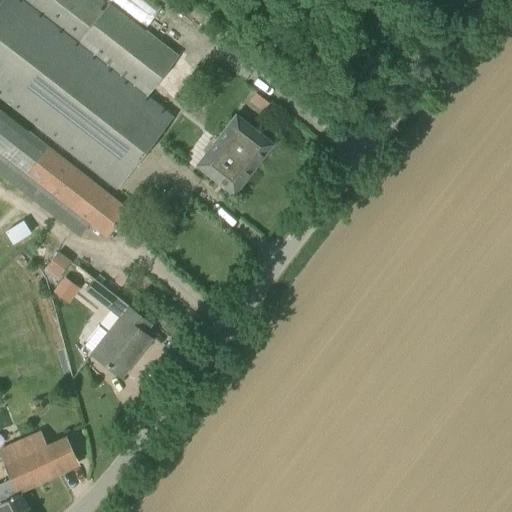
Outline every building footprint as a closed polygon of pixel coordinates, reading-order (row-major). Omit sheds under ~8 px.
[(3,0),(0,4),(0,96),(117,188),(172,117),(146,97),(176,58),(108,5),(102,13),(85,0),(3,0)] [(147,0),(114,0),(146,22),(157,7),(147,0)] [(128,211),(0,112),(0,156),(106,239),(128,211)] [(234,194),(258,163),(272,144),(236,116),(197,166),(218,182),(217,183),(218,184),(218,183),(223,187),(223,188),(224,188),(225,187),(234,194)] [(24,219),(7,231),(15,243),(32,231),(24,219)] [(59,252),(44,270),(56,280),(71,261),(59,252)] [(66,274),(53,289),(70,303),(82,288),(66,274)] [(84,346),(92,352),(91,354),(120,377),(150,338),(144,333),(151,324),(129,306),(94,279),(85,291),(119,318),(109,331),(101,324),(84,346)] [(0,484),(0,508),(1,511),(27,511),(16,490),(78,461),(66,435),(46,444),(41,430),(0,447),(0,453),(11,479),(0,484)]
